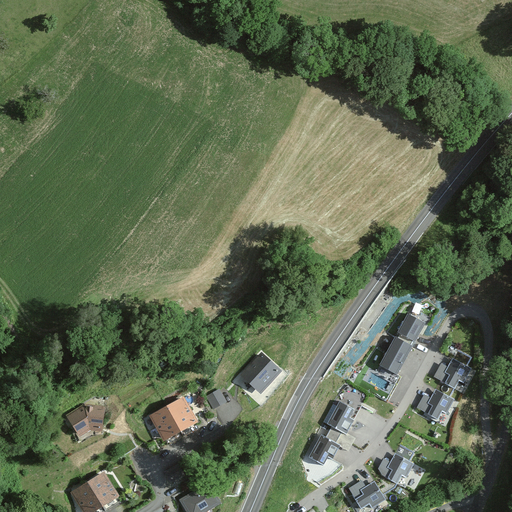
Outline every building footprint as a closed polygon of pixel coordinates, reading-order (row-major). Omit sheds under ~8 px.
[(424,323),(410,315),(401,333),(415,340),(424,323)] [(411,346),(396,338),(381,365),(396,373),(411,346)] [(262,354),(243,375),(260,391),(280,370),(262,354)] [(469,369),(452,360),(446,372),(451,375),(447,383),(454,387),(458,378),(463,381),(469,369)] [(220,387),(206,395),(213,408),(227,401),(220,387)] [(453,400),(435,392),(430,404),(435,406),(430,415),(437,418),(442,410),(447,412),(453,400)] [(182,399),(151,416),(164,439),(195,422),(182,399)] [(352,410),(340,403),(328,424),(345,433),(353,420),(348,418),(352,410)] [(101,429),(103,407),(84,405),(68,415),(79,434),(90,427),(101,429)] [(332,457),(339,446),(322,436),(310,457),(322,463),(327,454),(332,457)] [(412,463),(395,455),(389,467),(394,470),(390,478),(397,481),(401,473),(406,475),(412,463)] [(111,473),(77,495),(88,511),(111,511),(129,500),(111,473)] [(212,482),(183,500),(190,511),(216,511),(227,505),(212,482)] [(384,499),(374,483),(362,490),(365,495),(357,499),(361,506),(369,501),(372,506),(384,499)]
